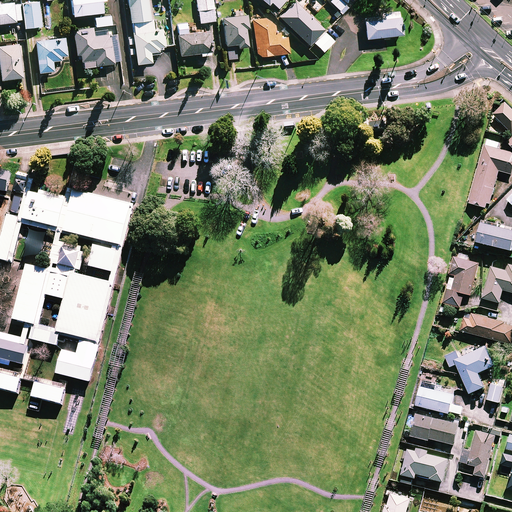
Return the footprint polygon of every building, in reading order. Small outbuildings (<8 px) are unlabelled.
[(102,14),(100,0),(70,0),(73,18),(102,14)] [(164,49),(162,33),(152,34),(147,0),(128,0),(135,49),(129,50),(130,55),(135,55),(136,66),(151,64),(150,56),(158,55),(158,49),(164,49)] [(216,22),(212,0),(195,0),(200,24),(216,22)] [(259,0),(268,6),(270,3),(278,10),(286,0),(259,0)] [(349,0),(332,0),(330,2),(339,11),(349,0)] [(22,4),(23,20),(24,30),(41,28),(39,3),(22,4)] [(323,31),(294,3),(279,19),(308,47),(323,31)] [(23,20),(22,4),(0,6),(0,25),(17,24),(16,21),(23,20)] [(164,7),(154,8),(156,18),(165,16),(164,7)] [(402,37),(399,13),(383,14),(384,20),(364,22),(366,40),(402,37)] [(248,29),(246,16),(222,19),(227,61),(236,60),(235,50),(247,48),(245,30),(248,29)] [(111,26),(110,17),(94,19),(95,28),(111,26)] [(288,54),(286,38),(280,39),(280,33),(275,34),(274,27),(265,19),(252,21),(257,59),(288,54)] [(187,36),(186,25),(177,26),(180,57),(200,55),(200,57),(210,56),(208,33),(187,36)] [(76,57),(80,57),(81,63),(83,62),(84,70),(115,65),(110,29),(92,32),(91,29),(73,32),(76,57)] [(333,43),(324,34),(314,44),(322,53),(333,43)] [(66,57),(64,40),(35,42),(39,74),(53,73),(52,63),(61,62),(60,58),(66,57)] [(0,73),(0,91),(2,91),(1,82),(22,79),(18,46),(0,47),(0,72),(0,74),(0,73)] [(511,109),(507,104),(495,117),(511,133),(511,109)] [(469,205),(487,210),(488,205),(491,205),(500,172),(511,175),(511,154),(498,150),(500,144),(488,141),(469,205)] [(222,179),(194,172),(190,189),(218,196),(222,179)] [(73,200),(30,190),(23,217),(126,242),(137,202),(76,188),(73,200)] [(0,227),(9,195),(0,192),(0,227)] [(213,217),(200,214),(197,226),(211,229),(213,217)] [(511,226),(502,224),(502,227),(489,224),(485,223),(479,245),(511,253),(511,226)] [(204,247),(208,235),(188,230),(185,242),(204,247)] [(120,249),(96,243),(92,263),(116,269),(120,249)] [(480,265),(454,258),(450,275),(452,275),(444,304),(462,309),(465,295),(472,297),(480,265)] [(54,269),(29,263),(16,316),(41,322),(54,269)] [(511,266),(510,266),(508,273),(492,269),(484,300),(501,304),(504,292),(511,293),(511,266)] [(115,281),(74,271),(57,329),(101,339),(115,281)] [(504,323),(473,315),(472,321),(466,320),(462,333),(511,345),(511,327),(503,325),(504,323)] [(31,337),(0,330),(0,352),(26,359),(31,337)] [(78,349),(65,346),(60,368),(92,376),(101,341),(82,336),(78,349)] [(496,368),(487,347),(460,359),(457,353),(447,358),(451,368),(458,366),(471,396),(486,389),(480,375),(496,368)] [(504,388),(492,385),(488,401),(500,404),(504,388)] [(453,406),(455,396),(423,388),(418,407),(451,415),(451,413),(462,416),(464,409),(453,406)] [(461,426),(418,415),(412,437),(430,442),(430,440),(456,447),(461,426)] [(497,437),(478,433),(473,453),(465,451),(460,472),(476,476),(487,479),(497,437)] [(433,459),(433,457),(404,449),(401,460),(406,461),(401,478),(403,478),(401,484),(411,486),(413,481),(415,482),(416,477),(443,484),(449,463),(433,459)] [(511,456),(504,454),(501,465),(511,468),(511,482),(510,490),(511,491),(511,456)] [(407,511),(411,502),(390,496),(385,511),(407,511)]
